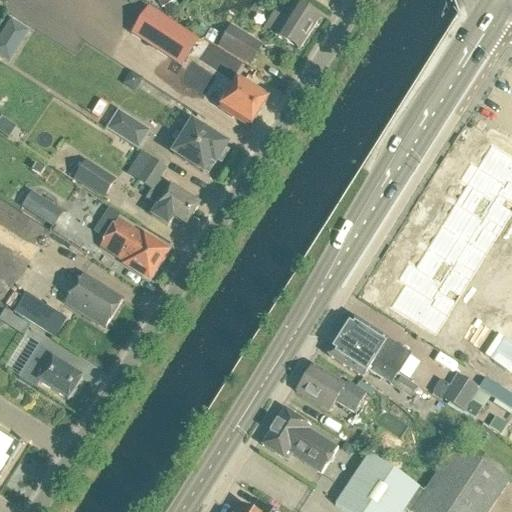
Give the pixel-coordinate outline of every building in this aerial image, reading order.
[(174,0),(155,0),(161,9),(175,1),(174,0)] [(298,54),(320,20),(296,4),(285,21),(273,13),(262,30),(298,54)] [(226,25),(232,13),(218,7),(213,19),(226,25)] [(9,23),(0,37),(19,49),(28,35),(9,23)] [(251,70),(265,47),(232,27),(218,49),(251,70)] [(249,132),(269,102),(236,81),(217,112),(249,132)] [(105,132),(138,153),(150,133),(117,112),(105,132)] [(105,163),(117,142),(86,124),(74,144),(105,163)] [(215,171),(229,150),(193,127),(171,160),(204,181),(212,169),(215,171)] [(436,223),(489,255),(511,216),(511,160),(509,159),(511,153),(511,150),(495,140),(491,148),(477,170),(470,166),(436,223)] [(199,207),(170,188),(170,189),(159,182),(166,171),(151,162),(138,183),(151,191),(148,196),(159,203),(155,209),(149,217),(167,229),(173,221),(185,229),(199,207)] [(116,183),(86,163),(74,182),(104,201),(116,183)] [(56,208),(32,193),(23,207),(52,225),(52,224),(48,221),(56,208)] [(0,215),(25,229),(32,217),(0,200),(0,215)] [(148,283),(167,253),(140,236),(141,236),(118,221),(98,250),(124,267),(148,283)] [(439,337),(489,255),(436,223),(386,305),(439,337)] [(55,229),(52,234),(67,244),(70,238),(55,229)] [(12,237),(7,247),(27,257),(32,248),(12,237)] [(103,332),(121,304),(81,279),(63,306),(103,332)] [(41,331),(53,313),(25,296),(14,314),(41,331)] [(0,326),(21,339),(27,328),(2,313),(0,316),(0,326)] [(339,340),(398,377),(406,364),(384,350),(388,343),(352,320),(339,340)] [(57,365),(65,353),(32,332),(13,363),(28,373),(34,364),(45,371),(37,384),(68,403),(82,381),(57,365)] [(398,377),(339,340),(327,358),(363,381),(368,373),(412,401),(418,390),(398,377)] [(17,372),(7,368),(15,349),(0,342),(0,385),(9,390),(17,372)] [(345,388),(312,368),(295,395),(328,415),(336,404),(354,416),(366,396),(348,384),(345,388)] [(432,398),(444,405),(465,417),(472,404),(478,395),(480,392),(478,391),(459,380),(451,392),(439,385),(432,398)] [(480,392),(478,395),(492,404),(511,416),(511,400),(483,382),(478,391),(480,392)] [(37,418),(45,405),(18,387),(9,399),(37,418)] [(321,476),(337,451),(308,432),(310,428),(284,412),(261,448),(283,462),(287,455),(321,476)] [(471,443),(476,432),(452,422),(448,433),(471,443)] [(0,479),(12,461),(11,460),(20,446),(0,433),(0,479)] [(345,445),(340,452),(350,458),(354,451),(345,445)] [(368,457),(334,508),(339,511),(491,511),(510,484),(455,448),(424,495),(368,457)]
